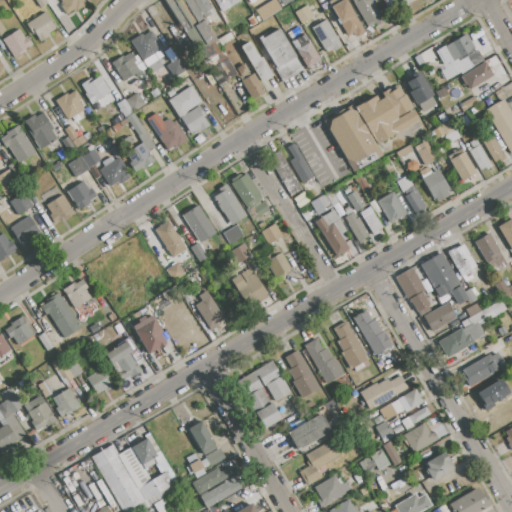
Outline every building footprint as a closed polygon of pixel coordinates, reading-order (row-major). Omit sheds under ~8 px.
[(35,0),(45,0),(47,3),(40,8),(35,0)] [(60,0),(82,0),(86,5),(75,12),(73,9),(65,14),(59,6),(63,4),(60,0)] [(182,0),(206,0),(212,9),(208,11),(210,15),(203,19),(201,15),(195,19),(182,0)] [(214,0),(241,0),(229,8),(226,3),(219,7),(214,0)] [(255,10),(273,0),(275,0),(281,10),(261,22),(255,10)] [(328,3),(333,0),(346,0),(356,15),(354,17),(361,29),(347,36),(328,3)] [(350,0),(370,0),(382,19),(367,28),(350,0)] [(294,13),(307,5),(313,16),(300,24),(294,13)] [(26,24),(44,12),(55,29),(48,34),(49,35),(40,42),(34,33),(32,34),(26,24)] [(194,26),(204,20),(216,40),(206,46),(194,26)] [(311,28),(326,20),(341,46),(333,51),(332,49),(325,53),(311,28)] [(2,40),(18,29),(24,37),(26,36),(31,44),(24,49),(26,51),(14,59),(2,40)] [(258,38),(261,36),(262,39),(279,29),(302,69),(280,81),(273,69),(275,68),(258,38)] [(129,42),(141,33),(143,35),(146,33),(150,31),(156,40),(152,42),(158,51),(141,60),(129,42)] [(217,39),(229,33),(233,38),(221,45),(217,39)] [(435,52),(465,33),(474,48),(443,67),(435,52)] [(290,42),(305,34),(320,60),(306,68),(290,42)] [(239,47),(250,41),(258,55),(257,56),(259,59),(262,57),(272,75),(261,83),(239,47)] [(111,63),(122,55),(123,57),(130,53),(135,61),(133,62),(138,71),(140,70),(142,73),(136,77),(134,74),(123,81),(111,63)] [(441,71),(464,57),(469,66),(446,80),(441,71)] [(166,66),(177,59),(185,70),(174,78),(166,66)] [(227,59),(235,74),(217,85),(208,70),(227,59)] [(460,76),(484,62),(492,75),(468,89),(460,76)] [(240,81),(242,80),(235,68),(242,63),(250,75),(252,73),(264,92),(251,100),(240,81)] [(405,83),(413,78),(411,74),(418,70),(421,76),(423,75),(434,94),(431,96),(436,104),(422,113),(417,104),(415,105),(407,92),(409,91),(405,83)] [(80,85),(91,77),(93,80),(100,75),(110,91),(90,104),(84,94),(85,93),(80,85)] [(167,101),(190,85),(201,102),(186,112),(187,113),(198,106),(205,116),(203,118),(208,125),(199,131),(198,129),(190,135),(167,101)] [(380,93),(386,90),(388,92),(400,85),(413,107),(395,118),(380,93)] [(54,101),(66,93),(67,95),(75,90),(80,98),(77,101),(83,110),(67,121),(54,101)] [(132,113),(125,101),(136,94),(144,105),(132,113)] [(458,105),(473,96),(477,102),(462,111),(458,105)] [(115,105),(123,99),(125,101),(132,113),(124,118),(115,105)] [(485,110),(502,100),(511,116),(511,151),(510,153),(485,110)] [(323,121),(352,104),(382,154),(353,172),(323,121)] [(146,119),(155,112),(162,122),(168,118),(171,122),(174,120),(187,140),(175,148),(174,145),(166,150),(146,119)] [(471,118),(482,112),(489,124),(478,131),(471,118)] [(54,136),(56,138),(39,149),(27,131),(29,130),(24,122),(34,115),(36,118),(42,113),(56,134),(54,136)] [(126,154),(142,143),(125,118),(132,114),(155,147),(147,153),(153,161),(135,173),(128,163),(131,161),(126,154)] [(440,126),(449,121),(460,138),(450,143),(440,126)] [(75,149),(67,137),(63,130),(70,125),(78,137),(81,135),(86,142),(75,149)] [(0,141),(0,139),(7,135),(6,133),(16,126),(34,153),(18,163),(10,151),(7,153),(0,141)] [(479,138),(490,131),(506,159),(499,163),(497,159),(493,162),(479,138)] [(83,136),(88,132),(91,137),(86,141),(83,136)] [(61,141),(67,137),(75,149),(69,153),(61,141)] [(414,147),(427,139),(438,158),(425,166),(414,147)] [(468,151),(472,149),(468,143),(474,139),(478,145),(480,144),(492,165),(485,169),(484,167),(479,170),(468,151)] [(293,143),(313,177),(302,184),(288,161),(292,158),(286,148),(293,143)] [(394,153),(409,144),(412,149),(397,158),(394,153)] [(55,153),(62,148),(66,155),(60,160),(55,153)] [(88,169),(81,158),(93,149),(101,160),(88,169)] [(301,189),(290,196),(267,158),(279,151),(301,189)] [(448,160),(464,151),(476,172),(461,181),(448,160)] [(67,166),(80,157),(81,158),(88,169),(75,178),(67,166)] [(105,166),(118,157),(125,168),(123,169),(128,177),(117,185),(105,166)] [(406,162),(412,159),(417,163),(417,169),(412,172),(406,169),(406,162)] [(417,173),(427,167),(431,173),(437,169),(449,189),(446,191),(448,194),(436,202),(434,198),(432,199),(417,173)] [(0,189),(0,174),(8,169),(19,186),(4,196),(0,189)] [(230,184),(232,183),(230,180),(240,174),(241,176),(246,173),(250,180),(255,177),(267,195),(259,201),(260,203),(248,211),(230,184)] [(395,181),(406,174),(425,206),(414,212),(395,181)] [(68,191),(82,182),(87,190),(90,188),(96,196),(79,208),(68,191)] [(304,186),(311,182),(315,187),(307,191),(304,186)] [(246,216),(231,226),(223,213),(222,214),(215,202),(216,202),(213,197),(219,192),(217,189),(225,183),(246,216)] [(343,192),(348,189),(351,193),(356,190),(365,206),(354,212),(343,192)] [(324,194),(330,191),(337,204),(331,207),(324,194)] [(376,202),(393,192),(406,214),(389,224),(376,202)] [(9,203),(23,193),(32,206),(17,216),(9,203)] [(292,198),(302,193),(308,203),(298,209),(292,198)] [(45,205),(62,194),(75,213),(64,221),(62,218),(54,224),(48,215),(51,214),(45,205)] [(309,203),(324,194),(331,207),(317,215),(309,203)] [(199,244),(198,242),(181,215),(198,205),(216,233),(199,244)] [(359,213),(369,207),(381,227),(376,230),(377,232),(372,235),(359,213)] [(344,218),(346,216),(343,212),(351,208),(368,236),(363,238),(365,240),(362,242),(359,244),(346,224),(347,223),(344,218)] [(301,214),(306,210),(311,218),(306,221),(301,214)] [(314,222),(333,210),(345,231),(340,235),(348,248),(335,256),(314,222)] [(21,247),(39,235),(27,215),(9,227),(21,247)] [(511,217),(511,250),(511,251),(496,226),(511,217)] [(172,258),(154,230),(169,220),(187,248),(172,258)] [(259,232),(261,230),(258,224),(263,221),(266,227),(275,222),(283,235),(267,245),(259,232)] [(222,233),(236,224),(245,238),(231,247),(222,233)] [(473,242),(490,233),(491,234),(497,230),(511,256),(511,261),(492,273),(473,242)] [(0,234),(3,233),(8,241),(10,240),(17,249),(0,260),(0,234)] [(189,248),(198,242),(199,244),(207,257),(199,263),(189,248)] [(229,251),(244,242),(252,255),(237,264),(229,251)] [(362,242),(366,248),(360,252),(356,246),(359,244),(362,242)] [(446,252),(452,249),(453,250),(463,244),(476,267),(473,269),(475,272),(471,275),(473,277),(464,283),(446,252)] [(262,258),(269,254),(267,251),(276,245),(280,251),(281,251),(291,267),(274,277),(262,258)] [(420,265),(442,253),(464,292),(468,299),(466,300),(457,306),(449,292),(439,297),(420,265)] [(165,270),(177,262),(185,274),(173,282),(165,270)] [(267,296),(247,308),(230,280),(238,274),(244,284),(245,283),(240,274),(250,268),(267,296)] [(394,278),(412,268),(424,290),(421,292),(428,305),(427,306),(431,311),(420,317),(418,312),(416,313),(409,299),(407,300),(394,278)] [(62,290),(73,282),(75,284),(82,279),(88,288),(85,290),(90,298),(74,309),(62,290)] [(494,284),(499,281),(507,294),(501,297),(494,284)] [(186,302),(179,292),(187,287),(193,298),(186,302)] [(464,292),(470,289),(477,300),(468,305),(466,300),(468,299),(464,292)] [(210,330),(194,305),(200,302),(197,296),(206,290),(223,319),(216,323),(218,325),(210,330)] [(40,308),(51,300),(49,297),(57,293),(80,328),(63,339),(47,314),(45,316),(40,308)] [(469,317),(480,311),(501,299),(507,310),(479,325),(477,321),(466,327),(466,326),(463,328),(460,322),(469,317)] [(423,317),(448,303),(456,317),(443,325),(431,332),(423,317)] [(465,310),(476,304),(480,311),(469,317),(465,310)] [(381,331),(384,329),(393,346),(374,356),(352,317),(365,310),(371,321),(374,319),(381,331)] [(148,354),(132,327),(138,323),(137,320),(144,316),(145,319),(152,315),(162,332),(159,334),(165,343),(148,354)] [(5,331),(12,326),(10,323),(21,316),(34,335),(16,347),(5,331)] [(342,353),(336,342),(339,340),(332,328),(345,320),(367,359),(349,370),(340,354),(342,353)] [(437,342),(463,328),(466,326),(466,327),(477,321),(479,325),(484,335),(474,341),(475,343),(446,359),(437,342)] [(88,328),(95,323),(99,330),(92,334),(88,328)] [(114,327),(119,324),(124,332),(118,335),(114,327)] [(431,332),(443,325),(446,330),(434,337),(431,332)] [(93,337),(105,331),(108,338),(96,344),(93,337)] [(37,337),(44,333),(53,347),(47,351),(37,337)] [(0,335),(10,350),(0,356),(0,335)] [(105,355),(115,348),(113,346),(127,337),(141,358),(135,362),(140,371),(136,374),(138,376),(124,385),(105,355)] [(303,346),(316,339),(322,350),(325,348),(331,359),(333,357),(343,374),(325,384),(303,346)] [(291,381),(293,380),(287,371),(290,369),(284,358),(298,350),(319,387),(301,398),(291,381)] [(460,370),(489,354),(499,370),(468,388),(463,379),(464,378),(461,374),(462,373),(460,370)] [(49,364),(60,357),(65,365),(73,378),(63,385),(49,364)] [(73,378),(65,365),(74,359),(82,372),(73,378)] [(263,427),(237,380),(271,361),(289,393),(274,401),(265,385),(263,386),(258,375),(256,376),(279,418),(263,427)] [(86,378),(104,367),(115,385),(100,395),(97,391),(95,392),(86,378)] [(359,392),(375,383),(376,385),(387,379),(388,382),(400,376),(407,389),(369,410),(359,392)] [(483,408),(508,396),(500,380),(475,391),(483,408)] [(36,385),(43,381),(51,394),(45,398),(36,385)] [(80,407),(66,416),(65,414),(59,417),(54,409),(56,407),(51,399),(68,388),(80,407)] [(390,403),(414,389),(417,394),(420,392),(422,396),(419,397),(422,403),(404,413),(402,409),(396,413),(390,403)] [(39,396),(55,421),(39,431),(23,407),(39,396)] [(0,428),(2,427),(0,423),(0,404),(4,402),(26,435),(11,445),(12,447),(2,454),(0,451),(0,428)] [(390,403),(396,413),(397,414),(385,421),(378,410),(390,403)] [(424,407),(425,408),(430,405),(434,412),(412,425),(407,417),(424,407)] [(287,432),(320,413),(330,431),(297,450),(287,432)] [(407,417),(412,425),(412,426),(406,430),(400,421),(407,417)] [(187,429),(201,421),(205,428),(208,426),(219,446),(202,456),(187,429)] [(385,421),(393,436),(383,442),(374,427),(385,421)] [(402,435),(423,423),(429,434),(433,432),(438,439),(413,454),(402,435)] [(392,430),(400,425),(403,430),(395,435),(392,430)] [(511,427),(502,431),(509,449),(511,447),(511,427)] [(143,469),(130,447),(145,438),(155,455),(150,458),(153,463),(143,469)] [(382,446),(390,441),(402,463),(394,467),(382,446)] [(305,456),(326,443),(327,445),(332,442),(339,455),(315,469),(321,479),(306,487),(298,472),(308,466),(306,462),(308,461),(305,456)] [(122,511),(90,457),(110,445),(117,455),(130,447),(143,469),(150,481),(164,472),(171,483),(122,511)] [(205,457),(217,449),(223,459),(210,466),(209,465),(206,459),(205,457)] [(369,456),(380,450),(389,465),(378,471),(375,466),(364,473),(358,463),(368,458),(370,461),(372,460),(369,456)] [(424,463),(444,452),(453,468),(431,481),(425,469),(427,468),(424,463)] [(209,465),(203,469),(205,474),(196,479),(185,459),(195,453),(200,462),(206,459),(209,465)] [(197,495),(191,483),(217,468),(220,472),(229,467),(233,474),(197,495)] [(208,507),(201,496),(225,483),(224,481),(235,475),(242,488),(208,507)] [(313,487),(334,476),(344,494),(320,508),(316,500),(319,498),(313,487)] [(456,511),(450,502),(479,485),(491,505),(479,511),(456,511)] [(421,511),(396,511),(393,506),(414,494),(417,498),(424,494),(431,506),(421,511)] [(157,511),(153,505),(168,496),(177,511),(157,511)] [(328,511),(327,510),(348,498),(356,511),(328,511)] [(255,511),(235,511),(250,503),(255,511)]
